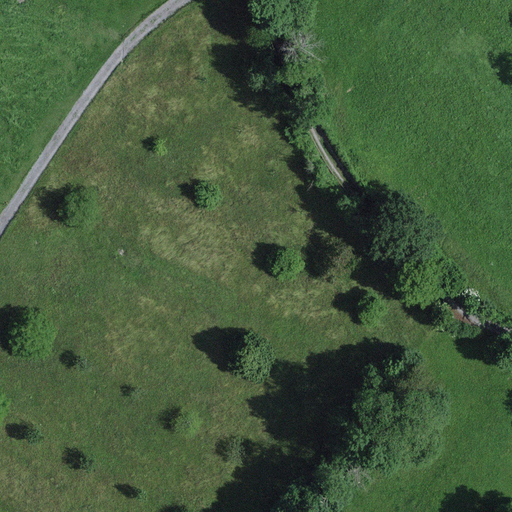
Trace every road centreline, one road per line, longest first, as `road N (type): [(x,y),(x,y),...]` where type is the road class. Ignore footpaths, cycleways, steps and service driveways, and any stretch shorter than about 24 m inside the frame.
road 1 (track): [(269,0),(293,76),(336,149),(446,280),(511,332)]
road 2 (track): [(0,229),(44,147),(117,42),(174,0)]
